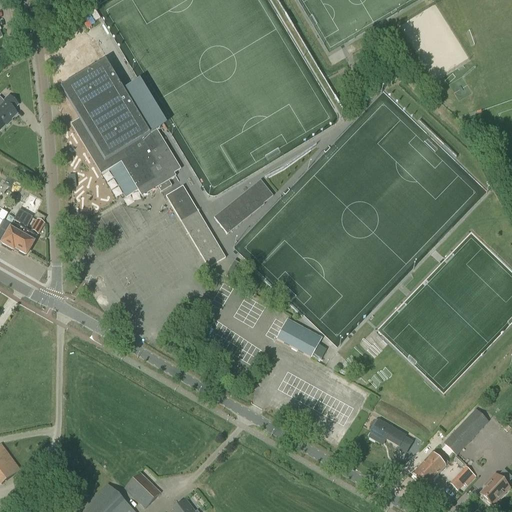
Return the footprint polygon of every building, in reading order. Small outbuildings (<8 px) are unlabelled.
[(97,67),(86,49),(78,53),(80,56),(65,65),(75,81),(61,90),(79,120),(70,125),(100,176),(109,171),(125,198),(137,191),(142,198),(158,188),(161,193),(171,187),(168,182),(176,177),(174,174),(180,170),(157,132),(149,137),(104,63),(97,67)] [(169,125),(142,80),(127,89),(153,134),(169,125)] [(18,105),(9,95),(3,101),(0,97),(0,130),(16,115),(13,111),(18,105)] [(227,236),(264,206),(263,205),(273,197),(260,181),(213,219),(227,236)] [(14,193),(23,197),(28,186),(19,182),(14,193)] [(182,188),(165,198),(180,222),(180,223),(209,270),(225,259),(197,213),(182,188)] [(32,218),(19,210),(13,221),(26,229),(32,218)] [(46,218),(39,214),(36,213),(34,218),(37,219),(43,223),(46,218)] [(44,224),(43,223),(37,219),(30,231),(38,235),(44,224)] [(33,243),(36,237),(13,224),(11,227),(3,223),(0,221),(0,244),(13,252),(14,250),(26,257),(33,243)] [(310,359),(321,339),(287,321),(276,340),(310,359)] [(460,428),(472,440),(488,423),(475,411),(460,428)] [(378,422),(376,421),(375,421),(371,429),(371,430),(373,431),(368,439),(378,445),(381,440),(397,449),(396,451),(405,456),(413,443),(405,438),(405,437),(378,421),(378,422)] [(456,457),(472,440),(460,428),(444,445),(456,457)] [(435,468),(440,473),(448,465),(443,459),(440,462),(431,455),(422,464),(429,471),(432,467),(433,469),(435,468)] [(2,459),(0,460),(0,475),(3,479),(4,481),(14,474),(2,459)] [(425,489),(440,473),(435,468),(433,469),(432,467),(429,471),(422,464),(411,476),(425,489)] [(466,487),(475,478),(465,468),(449,485),(457,492),(464,485),(466,487)] [(487,483),(490,485),(480,496),(492,507),(509,489),(505,485),(510,479),(503,473),(498,479),(495,475),(487,483)] [(145,511),(161,494),(140,474),(124,490),(145,511)] [(133,511),(108,486),(81,511),(133,511)] [(195,511),(193,511),(185,501),(170,511),(196,511),(195,511)]
